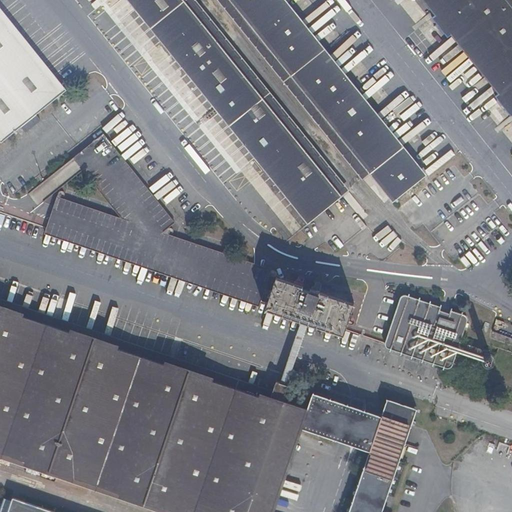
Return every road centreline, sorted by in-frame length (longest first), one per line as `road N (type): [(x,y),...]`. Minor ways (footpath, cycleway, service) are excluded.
road 1 (unclassified): [(0,244),(301,346)]
road 2 (unclassified): [(60,0),(256,236)]
road 3 (unclassified): [(256,236),(276,260),(304,267),(441,284),(485,277)]
road 4 (unclassified): [(485,277),(305,254),(256,236)]
